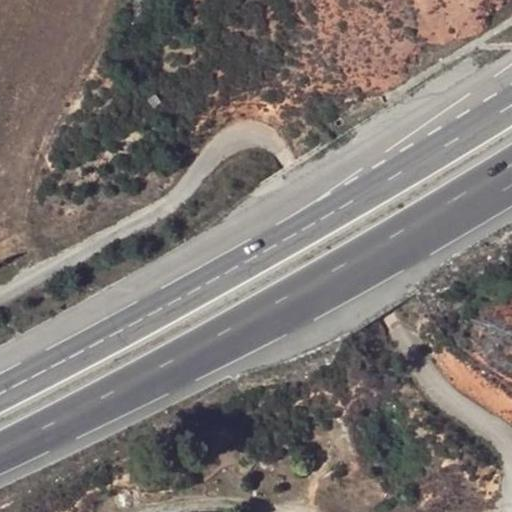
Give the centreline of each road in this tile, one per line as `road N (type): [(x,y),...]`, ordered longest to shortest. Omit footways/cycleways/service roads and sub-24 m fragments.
road 1 (track): [(508,511),(508,446),(433,385),(289,160),(265,138),(224,136),(161,211),(0,294)]
road 2 (trunk): [(0,456),(333,280),(511,173)]
road 3 (trunk): [(359,195),(0,392)]
road 4 (trunk): [(511,81),(359,195)]
road 5 (trunk): [(511,104),(359,195)]
